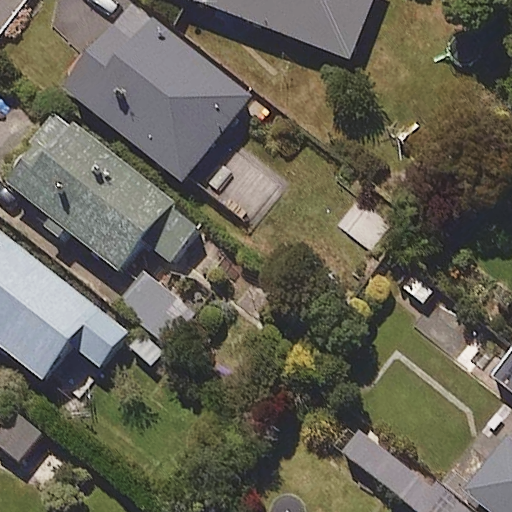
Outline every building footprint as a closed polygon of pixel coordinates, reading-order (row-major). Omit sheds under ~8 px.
[(195,0),(355,63),(375,13),(380,0),(195,0)] [(253,98),(133,3),(67,87),(187,182),(253,98)] [(205,226),(62,111),(7,180),(122,272),(146,241),(174,264),(205,226)] [(130,334),(0,230),(0,344),(45,380),(74,344),(103,367),(130,334)] [(198,313),(146,271),(119,304),(171,347),(198,313)] [(287,312),(261,282),(241,300),(267,329),(287,312)] [(511,355),(495,377),(511,390),(511,355)] [(44,436),(16,413),(0,431),(0,445),(21,463),(44,436)] [(511,511),(511,437),(496,425),(453,479),(495,511),(511,511)] [(470,511),(362,430),(345,454),(422,511),(470,511)]
